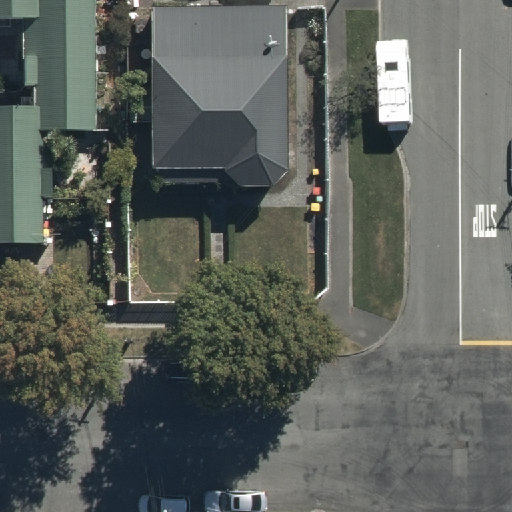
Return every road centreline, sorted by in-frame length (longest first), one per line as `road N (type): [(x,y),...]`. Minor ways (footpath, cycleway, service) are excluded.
road 1 (residential): [(0,444),(463,441)]
road 2 (residential): [(460,0),(463,441)]
